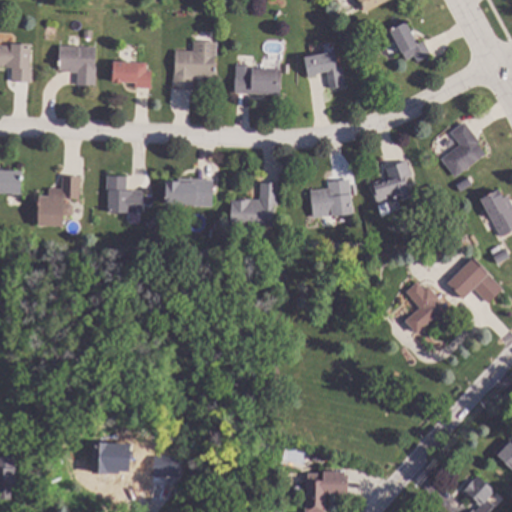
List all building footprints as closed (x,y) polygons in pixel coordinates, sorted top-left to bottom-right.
[(388,0),(365,13),(358,0),(388,0)] [(419,45),(425,41),(432,55),(419,62),(415,55),(407,60),(400,47),(399,48),(396,41),(393,43),(388,33),(407,22),(419,45)] [(32,45),(31,68),(33,68),(33,82),(13,81),(13,67),(0,67),(0,45),(12,45),(12,44),(32,45)] [(97,47),(96,67),(98,67),(97,86),(78,85),(78,73),(71,73),(71,71),(60,70),(61,46),(97,47)] [(216,53),(215,77),(194,76),(194,89),(174,88),(176,51),(216,53)] [(337,68),(343,67),(347,85),(331,88),(328,72),(318,74),(318,76),(310,77),(306,57),(334,52),(337,68)] [(148,63),(148,71),(152,71),(152,88),(136,87),(136,83),(114,82),(115,61),(148,63)] [(282,69),(281,95),(236,93),(237,74),(253,75),(253,68),(282,69)] [(481,142),(478,144),(486,154),(456,177),(443,159),(461,145),(452,132),(466,122),(481,142)] [(413,176),(406,178),(412,195),(388,202),(392,213),(382,216),(372,184),(390,178),(387,168),(408,161),(413,176)] [(0,169),(23,171),(22,191),(0,189),(0,169)] [(81,177),(81,199),(65,198),(65,204),(71,204),(74,207),(73,213),(71,215),(65,215),(64,226),(39,226),(40,196),(50,196),(50,189),(63,189),(64,176),(81,177)] [(128,177),(128,191),(144,191),(144,213),(109,212),(110,191),(108,191),(108,176),(128,177)] [(215,180),(213,207),(166,204),(167,181),(179,182),(179,178),(215,180)] [(354,214),(315,218),(312,191),(330,188),(329,182),(350,179),(354,214)] [(279,184),(278,206),(275,206),(273,227),(232,225),(233,200),(240,201),(240,199),(261,200),(262,183),(279,184)] [(504,198),(509,196),(511,201),(511,230),(501,236),(482,199),(500,189),(504,198)] [(501,250),(506,247),(511,256),(498,263),(491,250),(499,246),(501,250)] [(502,290),(490,301),(476,286),(464,298),(448,282),(471,259),(502,290)] [(425,289),(430,286),(455,313),(443,324),(436,317),(418,334),(406,321),(421,308),(407,293),(418,282),(425,289)] [(11,319),(0,319),(0,288),(12,288),(11,319)] [(511,439),(511,466),(495,453),(503,443),(506,445),(511,439)] [(134,467),(123,481),(101,465),(112,450),(134,467)] [(327,454),(326,461),(313,459),(314,452),(327,454)] [(16,484),(13,484),(13,498),(0,498),(0,456),(16,456),(16,484)] [(158,481),(150,492),(131,479),(140,467),(158,481)] [(346,474),(349,474),(349,493),(327,493),(327,511),(308,511),(308,474),(321,474),(321,480),(325,481),(325,472),(346,472),(346,474)] [(496,491),(488,501),(495,506),(489,511),(471,511),(474,509),(476,511),(480,506),(473,500),(474,498),(465,490),(478,475),(496,491)] [(304,494),(297,497),(294,490),(302,487),(304,494)]
